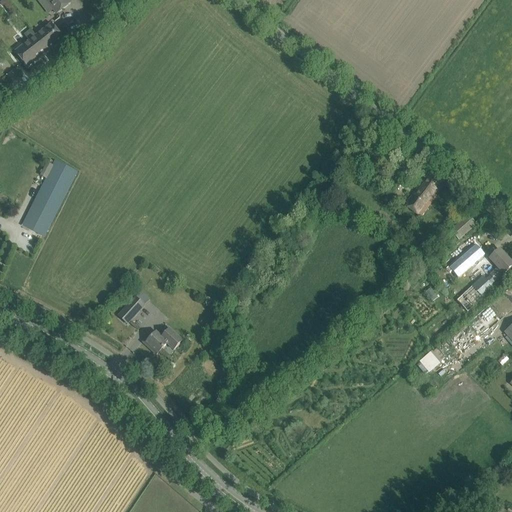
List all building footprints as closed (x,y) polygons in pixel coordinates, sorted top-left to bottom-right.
[(17,11),(8,0),(3,0),(0,3),(3,7),(4,5),(12,15),(17,11)] [(44,0),(57,15),(71,3),(68,0),(44,0)] [(52,24),(36,36),(48,52),(64,40),(52,24)] [(48,52),(36,36),(31,30),(24,35),(29,41),(15,52),(27,68),(48,52)] [(23,226),(45,237),(77,173),(55,162),(53,166),(47,163),(40,175),(47,179),(23,226)] [(433,169),(427,177),(405,206),(421,218),(449,181),(433,169)] [(476,225),(468,216),(451,231),(459,240),(476,225)] [(483,241),(456,265),(465,274),(492,251),(483,241)] [(511,263),(500,250),(493,257),(491,259),(500,269),(493,275),(488,280),(485,277),(458,301),(469,313),(496,289),(495,288),(492,285),(498,280),(505,274),(505,275),(511,268),(511,263)] [(135,299),(145,305),(148,299),(138,293),(135,299)] [(135,299),(125,309),(119,317),(127,325),(144,307),(135,299)] [(206,315),(201,321),(208,327),(213,321),(206,315)] [(149,337),(143,343),(152,350),(153,349),(159,354),(167,344),(174,351),(182,342),(170,330),(162,338),(156,333),(151,339),(149,337)] [(432,351),(419,363),(430,374),(442,362),(432,351)]
